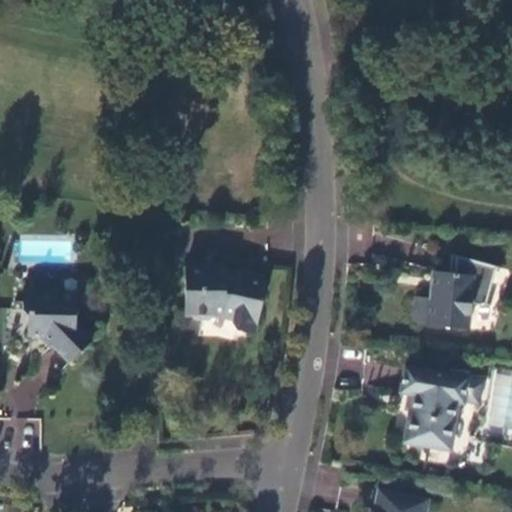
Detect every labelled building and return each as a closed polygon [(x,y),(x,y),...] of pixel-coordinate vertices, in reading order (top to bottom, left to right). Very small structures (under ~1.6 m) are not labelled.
[(453,273),(440,272),(439,287),(429,286),(428,299),(412,297),(410,322),(465,328),(469,303),(487,305),(489,303),(484,301),(497,266),(458,257),(453,273)] [(229,266),(189,266),(188,315),(192,316),(197,321),(211,321),(217,316),(237,319),(236,325),(240,331),(257,335),(263,311),(261,305),(265,302),(269,284),(266,279),(247,275),(247,278),(229,277),(229,266)] [(439,287),(440,272),(430,271),(429,286),(439,287)] [(58,287),(24,287),(24,308),(29,313),(29,333),(44,333),(70,360),(92,339),(77,321),(77,293),(59,292),(58,287)] [(472,377),(409,366),(405,391),(418,394),(410,443),(455,450),(462,401),(468,402),(472,377)] [(15,404),(35,406),(38,382),(17,380),(15,404)] [(158,430),(159,412),(147,413),(147,430),(158,430)] [(373,508),(372,511),(429,511),(431,502),(381,490),(378,509),(373,508)]
